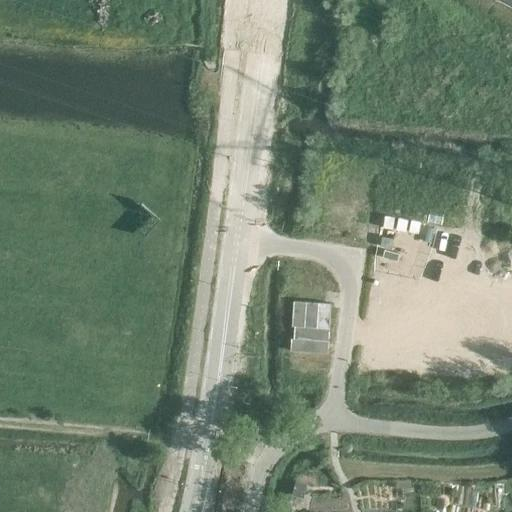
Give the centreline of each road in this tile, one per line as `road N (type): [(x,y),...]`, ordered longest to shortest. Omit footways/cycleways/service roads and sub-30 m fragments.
road 1 (unclassified): [(235,241),(329,255),(345,269),(350,288),(332,425)]
road 2 (secondary): [(235,241),(269,0)]
road 3 (secondary): [(209,449),(235,241)]
road 4 (track): [(0,423),(182,438)]
road 5 (unclassified): [(332,425),(445,437),(511,425)]
road 6 (unclassified): [(249,511),(264,461),(291,432),(332,425)]
